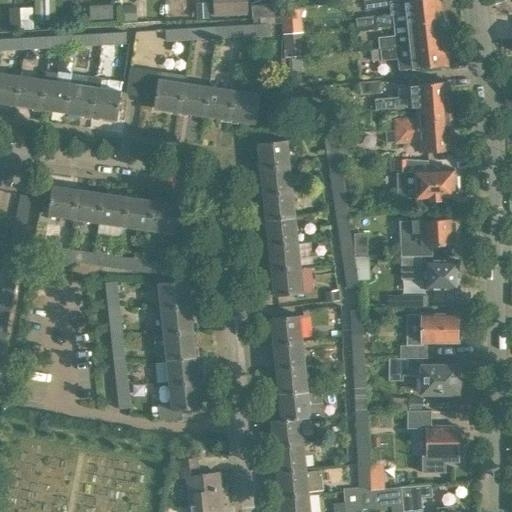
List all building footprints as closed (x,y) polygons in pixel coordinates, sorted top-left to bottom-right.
[(53,0),(34,0),(35,23),(54,22),(53,0)] [(213,0),(215,16),(247,14),(245,0),(213,0)] [(393,0),(363,0),(365,10),(394,6),(393,0)] [(375,28),(393,26),(441,21),(438,0),(407,0),(405,0),(406,12),(374,16),(375,28)] [(209,2),(197,3),(198,18),(209,18),(209,2)] [(251,5),(252,18),(275,17),(274,3),(251,5)] [(9,8),(10,30),(20,30),(19,8),(9,8)] [(123,20),(137,19),(137,8),(122,8),(123,20)] [(282,9),(284,34),(302,32),(299,8),(282,9)] [(378,38),(379,48),(443,41),(441,21),(393,26),(395,37),(378,38)] [(267,24),(242,25),(243,37),(268,35),(267,24)] [(242,25),(217,27),(217,38),(243,37),(242,25)] [(217,27),(191,28),(192,40),(217,38),(217,27)] [(192,40),(191,28),(166,30),(166,41),(192,40)] [(125,32),(100,33),(101,45),(126,43),(125,32)] [(305,56),(302,32),(284,34),(283,34),(286,58),(305,56)] [(100,33),(74,35),(75,46),(101,45),(100,33)] [(74,35),(49,36),(50,48),(75,46),(74,35)] [(49,36),(24,38),(24,49),(50,48),(49,36)] [(24,38),(0,39),(0,50),(24,49),(24,38)] [(443,41),(379,48),(381,60),(397,59),(398,70),(446,65),(443,41)] [(180,112),(184,83),(159,80),(160,74),(130,70),(127,94),(155,98),(154,108),(180,112)] [(0,102),(15,105),(20,76),(0,73),(0,102)] [(15,105),(41,109),(45,80),(20,76),(15,105)] [(41,109),(66,112),(70,84),(45,80),(41,109)] [(360,94),(380,93),(379,81),(359,82),(360,94)] [(375,110),(415,108),(415,107),(450,105),(449,82),(414,84),(415,96),(375,98),(375,110)] [(180,112),(205,116),(209,87),(184,83),(180,112)] [(66,112),(91,116),(96,87),(70,84),(66,112)] [(96,87),(91,116),(117,120),(121,91),(96,87)] [(205,116),(230,120),(235,91),(209,87),(205,116)] [(235,91),(230,120),(256,123),(260,95),(235,91)] [(394,121),(394,131),(394,132),(451,128),(450,105),(415,107),(415,108),(416,119),(394,121)] [(394,132),(394,131),(385,131),(385,142),(395,142),(417,141),(417,152),(452,150),(451,128),(394,132)] [(348,131),(334,132),(338,155),(352,155),(348,131)] [(322,133),(327,162),(339,160),(338,155),(334,132),(322,133)] [(256,143),(259,169),(287,166),(285,140),(256,143)] [(388,170),(397,171),(398,159),(389,158),(388,170)] [(327,162),(331,187),(343,186),(339,160),(327,162)] [(259,169),(262,194),(290,192),(287,166),(259,169)] [(453,190),(455,190),(455,176),(452,177),(452,171),(415,172),(417,198),(428,198),(428,200),(441,200),(441,198),(453,197),(453,190)] [(48,215),(73,219),(77,190),(52,186),(48,215)] [(331,187),(334,213),(347,211),(343,186),(331,187)] [(73,219),(98,222),(103,194),(77,190),(73,219)] [(262,194),(264,220),(292,217),(290,192),(262,194)] [(19,194),(15,216),(27,218),(32,196),(19,194)] [(98,222),(123,226),(128,197),(103,194),(98,222)] [(123,226),(149,230),(154,201),(128,197),(123,226)] [(154,201),(149,230),(175,233),(179,205),(154,201)] [(348,216),(360,215),(359,202),(347,203),(348,216)] [(334,213),(338,238),(350,236),(347,211),(334,213)] [(15,216),(11,241),(23,244),(27,218),(15,216)] [(264,220),(267,245),(295,243),(292,217),(264,220)] [(412,221),(413,233),(420,232),(421,246),(456,244),(456,240),(459,240),(458,231),(455,231),(454,219),(412,221)] [(338,238),(342,264),(354,262),(350,236),(338,238)] [(11,241),(6,267),(18,269),(23,244),(11,241)] [(267,245),(269,271),(298,268),(295,243),(267,245)] [(42,257),(66,261),(68,249),(44,245),(42,257)] [(66,261),(92,265),(94,253),(68,249),(66,261)] [(92,265),(117,268),(118,256),(94,253),(92,265)] [(117,268),(143,272),(144,260),(118,256),(117,268)] [(144,260),(143,272),(169,276),(171,264),(144,260)] [(425,288),(456,288),(456,285),(459,282),(459,275),(456,274),(456,261),(413,261),(413,279),(426,279),(425,288)] [(354,262),(342,264),(346,288),(358,287),(354,262)] [(6,267),(1,292),(13,294),(18,269),(6,267)] [(298,268),(269,271),(272,296),(300,294),(298,268)] [(158,283),(161,308),(190,305),(187,280),(158,283)] [(104,282),(107,308),(120,306),(117,281),(104,282)] [(337,288),(327,290),(328,299),(339,298),(337,288)] [(1,292),(0,296),(0,317),(8,319),(13,294),(1,292)] [(407,295),(407,308),(428,307),(428,294),(407,295)] [(161,308),(164,334),(193,331),(190,305),(161,308)] [(107,308),(110,333),(122,332),(120,306),(107,308)] [(350,310),(351,337),(363,336),(362,309),(350,310)] [(400,358),(427,358),(427,341),(457,341),(457,339),(459,339),(459,327),(456,327),(457,315),(411,315),(411,325),(422,326),(422,346),(400,345),(400,358)] [(270,319),(272,345),(301,342),(298,316),(270,319)] [(0,317),(0,344),(3,345),(8,319),(0,317)] [(164,334),(167,359),(196,356),(193,331),(164,334)] [(110,333),(113,359),(125,357),(122,332),(110,333)] [(351,337),(352,363),(365,362),(363,336),(351,337)] [(272,345),(275,370),(303,368),(301,342),(272,345)] [(167,359),(169,385),(198,382),(196,356),(167,359)] [(113,359),(116,384),(128,383),(125,357),(113,359)] [(423,359),(403,359),(403,377),(420,377),(420,366),(423,367),(423,359)] [(353,386),(366,386),(365,362),(352,363),(353,386)] [(459,380),(456,378),(456,367),(423,367),(420,366),(420,377),(420,392),(456,392),(456,390),(458,388),(459,380)] [(275,370),(277,394),(305,391),(303,368),(275,370)] [(198,382),(169,385),(171,402),(157,404),(160,420),(172,419),(172,421),(183,420),(181,410),(201,407),(198,382)] [(128,383),(116,384),(118,409),(130,408),(128,383)] [(353,386),(354,411),(367,411),(366,386),(353,386)] [(280,422),(299,420),(308,419),(305,391),(277,394),(280,422)] [(409,398),(408,409),(421,409),(421,398),(409,398)] [(367,411),(354,411),(356,440),(369,439),(367,411)] [(270,423),(272,448),(301,445),(299,420),(280,422),(270,423)] [(424,428),(424,457),(441,457),(441,462),(457,462),(457,427),(424,428)] [(356,440),(357,466),(370,465),(369,439),(356,440)] [(272,448),(274,474),(304,471),(301,445),(272,448)] [(184,476),(188,507),(226,503),(224,489),(218,489),(216,472),(196,475),(194,457),(178,459),(180,476),(184,476)] [(357,466),(358,488),(370,488),(371,487),(370,465),(357,466)] [(274,474),(277,500),(306,497),(304,471),(274,474)] [(421,498),(432,497),(431,484),(401,487),(403,511),(407,511),(423,511),(421,498)] [(342,488),(344,502),(345,502),(345,511),(361,511),(361,509),(391,506),(391,511),(401,511),(403,511),(401,487),(371,491),(370,488),(358,488),(342,488)] [(307,511),(306,497),(277,500),(278,511),(307,511)] [(345,511),(345,502),(344,502),(333,504),(333,511),(345,511)] [(188,511),(227,511),(226,503),(188,507),(188,511)]
